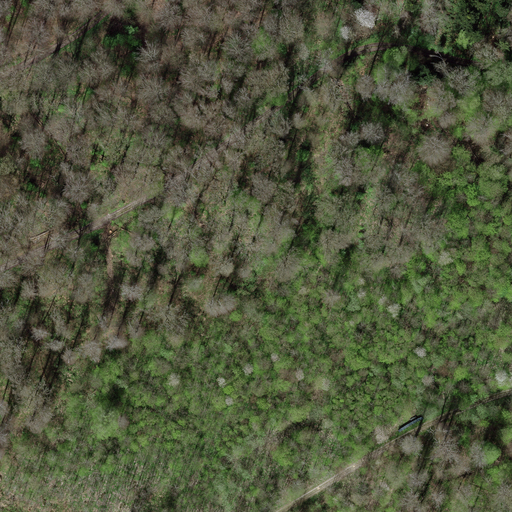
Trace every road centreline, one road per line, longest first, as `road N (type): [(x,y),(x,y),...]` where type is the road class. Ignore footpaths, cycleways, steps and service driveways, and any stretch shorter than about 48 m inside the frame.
road 1 (track): [(511,72),(402,48),(358,49),(181,177),(0,270)]
road 2 (track): [(277,511),(435,420),(511,392)]
road 3 (track): [(116,0),(63,42),(0,76)]
